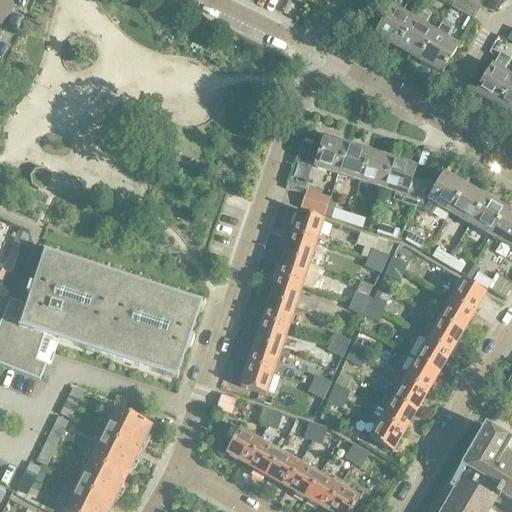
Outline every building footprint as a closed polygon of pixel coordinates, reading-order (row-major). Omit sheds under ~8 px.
[(396,49),(414,20),(403,14),(410,1),(408,0),(395,0),(374,36),(396,49)] [(451,7),(473,20),(480,9),(464,0),(454,0),(453,4),(451,7)] [(419,63),(436,33),(425,27),(432,14),(421,7),(414,20),(396,49),(419,63)] [(436,33),(419,63),(441,76),(458,46),(446,39),(454,27),(443,20),(436,33)] [(497,108),(511,82),(511,77),(503,73),(511,60),(500,53),(475,95),(497,108)] [(511,82),(497,108),(511,116),(511,82)] [(337,175),(347,146),(324,139),(314,168),(337,175)] [(360,182),(369,153),(347,146),(337,175),(360,182)] [(392,160),(370,153),(369,153),(360,182),(383,190),(392,160)] [(392,160),(383,190),(395,194),(393,201),(402,204),(413,207),(424,183),(411,179),(415,168),(392,160)] [(30,186),(38,191),(46,189),(51,182),(50,173),(43,169),(34,170),(29,177),(30,186)] [(424,183),(413,207),(424,211),(431,215),(437,206),(449,213),(465,187),(444,175),(437,187),(426,180),(424,183)] [(449,213),(470,225),(485,199),(465,187),(449,213)] [(306,191),(300,208),(324,216),(330,199),(306,191)] [(470,225),(490,237),(505,211),(485,199),(470,225)] [(334,210),(331,219),(346,224),(349,215),(334,210)] [(511,247),(511,214),(505,211),(490,237),(511,249),(511,247)] [(297,213),(290,236),(317,244),(324,221),(297,212),(297,213)] [(349,215),(346,224),(362,229),(365,220),(349,215)] [(379,225),(376,233),(392,238),(394,230),(379,225)] [(409,234),(405,241),(419,249),(424,242),(409,234)] [(290,236),(282,258),(309,266),(317,244),(290,236)] [(437,249),(432,257),(446,265),(451,258),(437,249)] [(370,260),(384,266),(388,257),(374,251),(370,260)] [(10,254),(3,271),(18,278),(25,260),(10,254)] [(37,360),(40,353),(38,352),(44,335),(164,375),(165,370),(178,374),(199,309),(187,305),(188,300),(56,257),(55,262),(42,258),(27,304),(9,299),(0,322),(0,364),(39,380),(46,364),(37,360)] [(282,258),(276,278),(302,287),(309,266),(282,258)] [(391,258),(387,267),(403,274),(407,265),(391,258)] [(465,266),(451,258),(446,265),(460,274),(465,266)] [(370,260),(366,269),(380,275),(384,266),(370,260)] [(387,267),(383,276),(400,282),(403,274),(387,267)] [(487,290),(492,283),(477,273),(472,282),(487,290)] [(276,278),(268,300),(295,309),(302,287),(276,278)] [(474,315),(486,295),(462,281),(450,301),(474,315)] [(352,302),(359,305),(364,307),(369,309),(373,301),(355,294),(352,302)] [(268,300),(261,322),(288,331),(295,309),(268,300)] [(373,301),(369,309),(382,314),(385,306),(373,301)] [(450,301),(438,320),(462,335),(474,315),(450,301)] [(352,302),(348,310),(360,315),(364,307),(359,305),(352,302)] [(364,307),(360,315),(378,323),(381,314),(369,309),(364,307)] [(438,320),(426,341),(451,355),(462,335),(438,320)] [(261,322),(254,343),(281,352),(288,331),(261,322)] [(331,343),(345,350),(349,342),(334,335),(331,343)] [(426,341),(415,360),(439,374),(451,355),(426,341)] [(254,343),(247,365),(273,374),(281,352),(254,343)] [(331,343),(327,351),(342,358),(345,350),(331,343)] [(368,351),(353,344),(349,352),(364,359),(368,351)] [(349,352),(346,360),(361,367),(364,359),(349,352)] [(415,360),(403,380),(427,394),(439,374),(415,360)] [(266,397),(273,374),(247,365),(240,388),(266,397)] [(311,385),(326,392),(330,384),(315,377),(311,385)] [(403,380),(392,400),(416,414),(427,394),(403,380)] [(311,385),(308,393),(323,400),(326,392),(311,385)] [(348,393),(334,386),(331,394),(345,401),(348,393)] [(83,393),(73,388),(66,401),(76,406),(83,393)] [(331,394),(327,402),(342,409),(345,401),(331,394)] [(235,402),(221,397),(216,411),(230,416),(235,402)] [(392,400),(380,419),(404,434),(416,414),(392,400)] [(66,401),(60,415),(70,419),(76,406),(66,401)] [(273,412),(265,409),(260,425),(268,428),(273,412)] [(118,410),(105,437),(138,454),(152,427),(118,410)] [(273,412),(268,428),(277,431),(282,415),(273,412)] [(68,423),(58,418),(53,429),(63,434),(68,423)] [(392,454),(404,434),(380,419),(368,440),(392,454)] [(312,442),(317,426),(309,423),(304,440),(312,442)] [(321,445),(326,429),(317,426),(312,442),(321,445)] [(442,511),(487,511),(493,503),(495,504),(496,502),(511,511),(511,456),(505,453),(511,442),(484,426),(460,469),(466,472),(442,511)] [(53,429),(47,440),(57,445),(63,434),(53,429)] [(225,455),(246,466),(259,442),(239,431),(225,455)] [(125,480),(138,454),(105,437),(92,463),(125,480)] [(47,440),(42,451),(52,456),(57,445),(47,440)] [(246,466),(266,478),(280,454),(259,442),(246,466)] [(353,464),(361,450),(353,445),(345,460),(353,464)] [(361,468),(369,455),(361,450),(353,464),(361,468)] [(46,467),(52,456),(42,451),(36,462),(46,467)] [(266,478),(285,489),(299,465),(280,454),(266,478)] [(40,469),(29,463),(23,477),(34,482),(40,469)] [(113,505),(125,480),(92,463),(79,489),(113,505)] [(285,489),(305,500),(319,476),(299,465),(285,489)] [(305,500),(325,511),(339,487),(342,482),(334,477),(331,483),(319,476),(305,500)] [(27,495),(34,482),(23,477),(16,490),(27,495)] [(352,511),(360,499),(339,487),(325,511),(326,511),(352,511)] [(109,511),(113,505),(79,489),(67,511),(109,511)]
